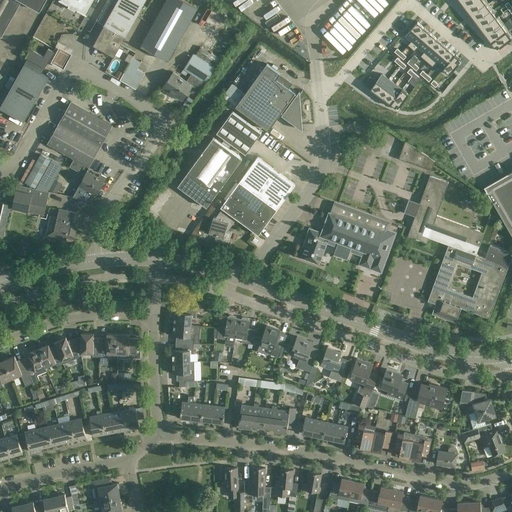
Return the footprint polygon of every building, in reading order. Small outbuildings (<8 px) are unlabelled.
[(21,2),(17,0),(0,0),(0,36),(1,37),(21,2)] [(19,0),(40,11),(46,0),(19,0)] [(94,0),(59,0),(60,0),(86,15),(94,0)] [(104,26),(95,42),(100,45),(98,48),(101,50),(100,51),(100,52),(108,56),(109,54),(111,55),(114,57),(115,55),(119,58),(124,50),(120,48),(125,39),(126,39),(125,38),(146,0),(109,0),(97,22),(104,26)] [(197,8),(181,0),(166,0),(141,46),(168,61),(171,54),(197,8)] [(240,0),(254,20),(278,4),(280,8),(291,0),(240,0)] [(369,28),(389,0),(353,0),(345,11),(369,28)] [(464,0),(461,3),(466,9),(478,0),(464,0)] [(485,0),(478,0),(466,9),(471,16),(488,3),(485,0)] [(488,3),(471,16),(476,23),(493,10),(488,3)] [(493,10),(476,23),(481,30),(498,17),(498,16),(496,18),(492,12),(494,10),(493,10)] [(343,55),(361,37),(335,11),(327,20),(329,23),(323,29),(326,31),(317,40),(326,48),(331,44),(343,55)] [(498,17),(481,30),(486,36),(503,23),(498,17)] [(417,21),(404,36),(411,41),(408,45),(423,27),(417,22),(417,21)] [(503,23),(486,36),(489,40),(491,43),(508,30),(503,23)] [(423,27),(408,45),(414,51),(430,33),(423,27)] [(511,34),(508,30),(491,43),(495,48),(496,50),(511,38),(511,34)] [(430,33),(414,51),(418,47),(421,50),(423,52),(420,56),(421,56),(436,38),(430,33)] [(436,38),(421,56),(427,62),(442,44),(436,38)] [(442,44),(427,62),(433,67),(449,49),(442,44)] [(54,52),(48,48),(44,56),(30,49),(25,57),(45,68),(54,52)] [(449,49),(433,67),(434,67),(437,64),(442,69),(443,69),(455,54),(453,53),(449,49)] [(205,83),(210,76),(216,68),(214,67),(195,55),(193,54),(187,63),(183,69),(184,69),(181,73),(186,75),(188,72),(191,74),(205,83)] [(455,54),(443,69),(449,75),(462,60),(461,60),(460,59),(455,55),(456,55),(455,54)] [(120,80),(125,82),(125,83),(134,88),(134,87),(136,89),(145,73),(137,68),(142,61),(133,56),(132,57),(128,55),(125,61),(129,63),(120,80)] [(226,93),(223,97),(231,103),(236,106),(268,130),(295,93),(287,87),(276,79),(281,73),(267,63),(263,69),(250,87),(239,102),(234,99),(226,93)] [(49,77),(24,64),(0,107),(24,121),(49,77)] [(205,83),(191,74),(186,81),(181,78),(173,72),(162,88),(168,93),(169,92),(182,101),(188,92),(192,86),(200,91),(202,88),(205,83)] [(381,74),(370,89),(370,90),(371,89),(377,94),(388,79),(382,74),(381,74)] [(388,79),(377,94),(384,99),(395,84),(388,79)] [(395,84),(384,99),(389,103),(390,104),(391,105),(402,89),(402,88),(402,89),(401,88),(395,84)] [(402,89),(391,105),(391,104),(397,108),(398,109),(397,109),(398,110),(409,94),(402,89)] [(303,130),(299,90),(296,94),(282,115),(283,116),(303,130)] [(188,97),(185,102),(191,105),(194,101),(188,97)] [(59,123),(101,146),(113,125),(71,102),(59,123)] [(217,133),(246,154),(261,133),(232,111),(217,133)] [(101,146),(59,123),(47,144),(89,167),(101,146)] [(242,159),(213,137),(178,186),(207,207),(242,159)] [(405,141),(399,159),(431,171),(435,162),(428,157),(405,141)] [(52,161),(40,154),(25,182),(35,188),(36,188),(52,161)] [(221,207),(249,227),(258,234),(295,184),(274,169),(258,157),(240,182),(239,182),(221,207)] [(79,185),(73,196),(91,201),(95,194),(97,195),(105,181),(107,177),(101,174),(99,177),(87,171),(79,185)] [(490,188),(486,190),(511,235),(511,175),(490,188)] [(415,216),(408,236),(426,243),(428,238),(448,245),(476,255),(484,233),(436,215),(448,182),(430,176),(417,209),(412,207),(410,214),(415,216)] [(53,182),(49,190),(58,192),(61,186),(53,182)] [(69,183),(63,193),(72,197),(77,187),(69,183)] [(0,201),(0,226),(6,228),(11,205),(13,205),(12,208),(17,209),(16,210),(26,212),(27,211),(44,215),(48,197),(49,192),(48,191),(38,189),(17,184),(16,190),(15,197),(8,195),(7,203),(0,201)] [(307,241),(301,257),(319,264),(327,243),(338,247),(335,253),(348,258),(350,252),(362,256),(359,265),(381,273),(396,233),(388,230),(391,222),(335,201),(331,213),(329,212),(321,232),(309,228),(305,240),(307,241)] [(249,227),(221,207),(224,209),(216,218),(213,217),(209,232),(216,235),(214,240),(228,244),(232,232),(228,230),(237,218),(249,227)] [(81,214),(59,209),(58,217),(51,216),(48,229),(46,235),(66,240),(67,233),(76,235),(81,214)] [(476,255),(448,245),(427,301),(435,304),(434,306),(441,308),(438,317),(454,323),(456,321),(461,308),(489,318),(508,267),(511,256),(511,253),(490,245),(485,258),(476,255)] [(175,312),(174,324),(191,325),(192,318),(196,318),(197,307),(181,305),(181,313),(175,312)] [(215,327),(214,338),(226,340),(225,345),(234,346),(235,337),(239,319),(239,318),(236,318),(236,316),(229,315),(228,316),(226,324),(219,323),(219,328),(215,327)] [(241,319),(239,318),(235,337),(242,339),(242,342),(253,344),(255,329),(249,328),(250,320),(249,320),(248,318),(242,317),(241,319)] [(173,336),(179,336),(178,343),(194,343),(194,333),(199,333),(200,326),(191,325),(174,324),(173,336)] [(280,330),(267,325),(260,344),(257,351),(266,355),(267,352),(279,356),(284,343),(276,341),(280,330)] [(81,353),(93,353),(92,357),(99,357),(99,364),(100,341),(93,340),(94,333),(81,333),(81,339),(81,353)] [(117,358),(118,354),(118,334),(107,334),(107,341),(100,341),(99,364),(102,364),(102,365),(108,365),(108,358),(117,358)] [(117,358),(128,358),(140,358),(141,342),(141,338),(129,338),(129,334),(118,334),(118,354),(117,358)] [(314,342),(297,336),(293,346),(293,347),(296,348),(293,356),(299,358),(296,367),(299,368),(310,372),(311,370),(314,360),(308,358),(314,342)] [(57,348),(62,360),(63,360),(64,363),(81,356),(81,353),(81,339),(69,344),(66,337),(54,342),(57,348)] [(173,350),(173,362),(190,361),(190,354),(194,354),(194,348),(200,348),(200,343),(194,343),(178,343),(179,350),(173,350)] [(49,344),(38,348),(47,371),(46,367),(56,363),(57,366),(64,363),(63,360),(62,360),(57,348),(51,351),(49,344)] [(341,353),(327,347),(324,357),(323,358),(321,363),(320,365),(331,369),(328,377),(332,378),(341,381),(345,370),(339,368),(341,361),(338,360),(341,353)] [(47,371),(38,348),(28,353),(30,359),(25,362),(30,376),(33,383),(40,380),(37,375),(47,371)] [(4,360),(12,378),(21,375),(26,386),(33,383),(30,376),(25,362),(18,365),(15,356),(4,360)] [(373,364),(357,358),(350,378),(361,382),(353,403),(365,407),(366,407),(371,392),(374,385),(377,375),(370,372),(373,364)] [(0,387),(3,386),(2,382),(12,378),(4,360),(0,361),(0,387)] [(194,361),(190,361),(173,362),(173,373),(179,373),(179,380),(195,380),(194,361)] [(403,375),(387,369),(381,384),(389,387),(387,394),(402,399),(408,383),(401,381),(403,375)] [(86,381),(84,375),(77,377),(77,380),(71,381),(74,389),(75,388),(82,386),(86,385),(86,381)] [(421,384),(417,399),(442,406),(447,388),(435,385),(434,387),(421,384)] [(293,392),(302,394),(304,388),(294,386),(293,392)] [(478,428),(485,425),(486,425),(484,419),(486,419),(495,416),(490,398),(487,399),(485,393),(462,389),(460,399),(460,401),(473,403),(476,412),(469,414),(473,429),(478,428)] [(66,404),(64,395),(57,397),(59,401),(64,399),(66,404)] [(311,400),(319,404),(321,398),(313,395),(311,400)] [(180,418),(191,419),(193,403),(194,396),(188,396),(188,402),(182,401),(180,418)] [(415,418),(419,402),(409,399),(405,416),(415,418)] [(242,401),(236,400),(233,420),(239,421),(238,427),(251,428),(251,425),(274,428),(274,431),(287,433),(287,427),(293,428),(296,408),(289,407),(289,411),(278,409),(278,406),(272,405),(271,408),(265,408),(259,407),(259,404),(253,403),(253,406),(242,404),(242,401)] [(202,420),(204,404),(193,403),(191,419),(202,420)] [(215,405),(204,404),(202,420),(213,422),(215,405)] [(226,407),(215,405),(213,422),(224,423),(226,407)] [(397,413),(404,416),(406,409),(401,407),(399,408),(397,413)] [(136,408),(124,410),(128,430),(139,428),(136,408)] [(124,410),(113,412),(116,432),(128,430),(124,410)] [(116,432),(113,412),(101,414),(105,434),(116,432)] [(94,436),(105,434),(101,414),(89,416),(92,426),(94,436)] [(302,433),(313,435),(316,419),(305,417),(302,433)] [(81,418),(70,421),(75,440),(86,438),(81,418)] [(316,419),(313,435),(323,438),(327,421),(316,419)] [(75,440),(70,421),(59,424),(64,443),(75,440)] [(334,440),(337,424),(327,421),(323,438),(334,440)] [(371,449),(375,432),(376,426),(359,423),(355,440),(361,442),(360,447),(371,449)] [(64,443),(59,424),(48,426),(52,446),(64,443)] [(348,426),(337,424),(334,440),(345,442),(348,426)] [(52,446),(48,426),(37,429),(41,449),(52,446)] [(499,427),(481,434),(486,447),(484,448),(484,449),(487,456),(488,457),(493,455),(493,456),(505,451),(499,435),(501,434),(499,427)] [(463,443),(481,437),(478,428),(473,429),(460,433),(463,443)] [(41,449),(37,429),(25,432),(30,451),(41,449)] [(385,434),(375,432),(371,449),(381,452),(383,446),(389,448),(392,432),(385,431),(385,434)] [(399,455),(410,458),(415,434),(404,431),(403,434),(398,433),(394,449),(400,450),(399,455)] [(17,434),(6,437),(11,457),(23,453),(17,434)] [(426,436),(415,434),(410,458),(420,460),(422,455),(428,456),(431,440),(425,439),(426,436)] [(11,457),(6,437),(0,439),(0,459),(0,460),(11,457)] [(456,453),(457,450),(455,447),(451,446),(448,448),(448,452),(438,450),(438,454),(436,463),(455,466),(457,457),(457,454),(456,453)] [(221,482),(221,488),(229,488),(229,498),(237,497),(237,511),(244,511),(244,508),(244,492),(238,492),(238,488),(237,467),(224,468),(225,482),(221,482)] [(269,511),(270,493),(265,493),(265,467),(252,467),(252,480),(248,480),(248,486),(247,495),(263,495),(262,509),(263,509),(262,511),(269,511)] [(294,470),(281,469),(279,481),(275,481),(274,496),(289,497),(288,510),(287,511),(294,511),(297,494),(290,493),(290,488),(292,489),(293,480),(294,470)] [(321,474),(309,472),(306,484),(302,483),(301,490),(318,493),(320,484),(321,474)] [(111,477),(91,481),(95,501),(120,496),(118,483),(112,484),(111,477)] [(348,501),(349,501),(350,496),(353,480),(342,478),(340,483),(332,482),(330,491),(329,498),(336,499),(336,495),(338,496),(339,493),(350,496),(348,501)] [(350,496),(349,501),(359,503),(358,506),(367,508),(369,502),(371,490),(363,488),(364,483),(353,480),(350,496)] [(78,495),(76,485),(69,486),(73,504),(79,503),(78,495)] [(385,511),(386,511),(387,510),(389,504),(392,489),(381,486),(379,492),(371,490),(369,502),(367,508),(385,511)] [(389,504),(387,510),(388,511),(407,511),(410,499),(402,497),(403,491),(392,489),(389,504)] [(58,492),(54,493),(57,511),(63,511),(74,509),(72,502),(67,503),(65,494),(59,495),(58,492)] [(57,511),(54,493),(49,494),(50,497),(43,499),(45,504),(40,505),(41,511),(57,511)] [(424,511),(428,511),(431,497),(420,495),(419,500),(410,499),(407,511),(421,511),(422,511),(424,511)] [(120,496),(95,501),(95,505),(101,503),(102,511),(108,511),(109,511),(122,510),(120,496)] [(431,497),(428,511),(448,511),(449,509),(441,507),(443,500),(431,497)] [(505,507),(501,497),(492,501),(492,511),(500,511),(506,510),(505,507)] [(320,511),(323,500),(316,498),(313,511),(320,511)] [(27,500),(22,501),(24,511),(41,511),(40,505),(35,506),(34,501),(27,503),(27,500)] [(13,511),(11,511),(24,511),(22,501),(17,502),(18,505),(12,507),(13,511)] [(469,502),(469,511),(489,511),(489,507),(481,507),(481,501),(469,502)] [(469,511),(469,502),(457,502),(458,508),(449,509),(448,511),(469,511)]
